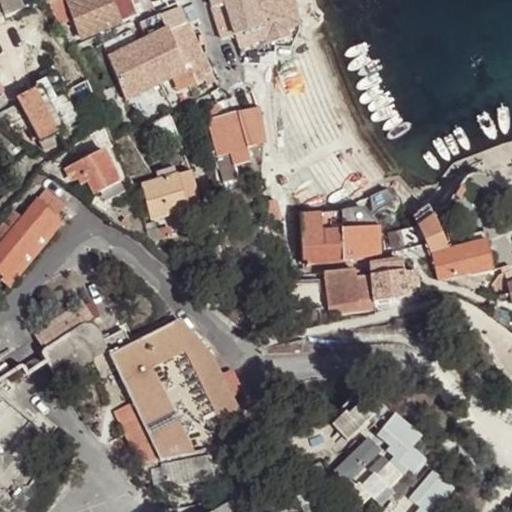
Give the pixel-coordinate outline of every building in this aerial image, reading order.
[(23,8),(20,0),(0,0),(5,15),(23,8)] [(70,20),(62,0),(55,0),(49,3),(60,25),(65,23),(70,20)] [(135,18),(128,0),(67,0),(83,38),(135,18)] [(302,27),(294,0),(211,0),(224,39),(235,36),(239,48),(265,39),(264,35),(267,35),(270,44),(287,39),(285,31),(302,27)] [(189,65),(206,58),(181,8),(140,24),(146,38),(108,57),(126,100),(170,79),(186,71),(184,67),(189,65)] [(265,65),(276,65),(276,47),(268,48),(265,65)] [(213,71),(206,58),(189,65),(195,79),(213,71)] [(195,79),(189,65),(184,67),(186,71),(170,79),(178,91),(198,83),(195,79)] [(198,85),(215,77),(213,71),(195,79),(198,83),(198,85)] [(60,130),(48,104),(66,95),(55,75),(37,84),(37,87),(18,97),(21,104),(34,128),(40,141),(59,131),(60,130)] [(79,120),(66,95),(48,104),(60,130),(79,120)] [(34,128),(21,104),(14,105),(3,111),(11,125),(23,120),(29,131),(34,128)] [(236,112),(237,113),(246,148),(267,145),(266,137),(260,107),(236,112)] [(237,150),(241,163),(249,161),(246,148),(237,113),(208,122),(220,155),(237,150)] [(54,144),(51,138),(60,134),(59,131),(40,141),(44,149),(54,144)] [(63,168),(94,154),(90,149),(78,155),(74,151),(59,165),(63,168)] [(120,182),(103,150),(94,154),(63,168),(72,178),(79,177),(83,184),(86,183),(89,181),(96,194),(101,192),(120,182)] [(176,175),(174,168),(157,173),(159,180),(176,175)] [(200,206),(190,171),(176,175),(159,180),(142,185),(152,219),(200,206)] [(96,194),(89,181),(86,183),(93,195),(96,194)] [(124,191),(120,182),(101,192),(106,201),(124,191)] [(53,216),(61,206),(44,192),(21,221),(12,213),(0,228),(0,274),(4,277),(53,216)] [(282,219),(276,199),(263,202),(268,223),(282,219)] [(429,205),(414,216),(418,226),(434,215),(429,205)] [(381,255),(380,227),(364,209),(342,211),(343,231),(345,260),(367,259),(368,256),(381,255)] [(301,233),(343,231),(342,211),(300,215),(301,233)] [(450,251),(434,215),(418,226),(418,227),(427,245),(431,256),(450,251)] [(0,282),(9,290),(63,223),(53,216),(4,277),(0,274),(0,282)] [(427,245),(418,227),(383,234),(384,254),(427,245)] [(303,263),(345,260),(343,231),(301,233),(303,263)] [(489,241),(488,231),(467,236),(471,245),(489,241)] [(493,273),(489,241),(471,245),(450,251),(431,256),(437,281),(471,275),(471,277),(493,273)] [(390,292),(394,292),(401,290),(399,276),(387,276),(385,263),(352,269),(354,288),(356,300),(356,304),(391,299),(391,301),(395,301),(395,296),(390,297),(390,292)] [(356,300),(354,288),(340,289),(337,272),(306,276),(310,309),(331,306),(341,304),(341,302),(356,300)] [(497,296),(511,295),(508,284),(507,282),(502,282),(501,274),(492,286),(497,296)] [(357,307),(356,304),(356,300),(341,302),(341,304),(331,306),(332,314),(357,307)] [(48,346),(92,318),(82,304),(51,324),(43,324),(30,332),(42,349),(43,347),(48,346)] [(357,312),(357,307),(332,314),(333,316),(357,312)] [(211,356),(182,319),(172,324),(187,354),(212,404),(231,394),(211,356)] [(106,352),(107,351),(102,341),(98,330),(90,324),(85,322),(48,347),(47,353),(47,356),(50,358),(51,361),(50,363),(46,365),(56,380),(106,352)] [(187,354),(172,324),(129,345),(123,331),(102,341),(107,351),(106,352),(121,382),(131,403),(112,412),(126,440),(137,463),(142,461),(143,464),(158,460),(159,461),(197,453),(163,381),(158,368),(187,354)] [(235,367),(224,371),(232,394),(243,390),(235,367)] [(28,464),(49,438),(35,427),(37,423),(0,393),(0,495),(5,490),(11,483),(28,464)] [(241,412),(231,394),(212,404),(224,429),(244,419),(241,412)] [(351,413),(337,426),(341,430),(352,442),(380,416),(367,403),(354,415),(351,413)] [(396,412),(377,432),(383,437),(389,443),(395,436),(407,423),(396,412)] [(254,442),(244,419),(224,429),(232,446),(254,442)] [(408,449),(421,436),(407,423),(395,436),(399,440),(403,444),(408,449)] [(355,447),(368,461),(371,458),(380,449),(367,435),(355,447)] [(397,450),(391,456),(411,475),(422,462),(408,449),(403,444),(397,450)] [(368,461),(355,447),(329,471),(335,478),(342,485),(356,472),(368,461)] [(214,479),(209,456),(159,465),(159,468),(163,485),(163,488),(214,479)] [(400,476),(380,458),(376,462),(368,470),(372,473),(388,489),(400,476)] [(35,481),(35,469),(28,464),(11,483),(18,488),(28,489),(35,481)] [(310,491),(315,500),(323,496),(332,491),(318,464),(301,473),(310,491)] [(419,484),(442,503),(453,490),(430,471),(425,477),(419,484)] [(365,480),(359,487),(370,497),(379,505),(392,492),(388,489),(372,473),(365,480)] [(23,494),(28,489),(18,488),(11,483),(5,490),(8,493),(11,490),(14,492),(12,495),(10,497),(14,501),(21,493),(23,494)] [(350,491),(344,498),(357,510),(370,497),(359,487),(357,484),(350,491)] [(434,511),(442,503),(419,484),(413,492),(407,499),(418,508),(422,511),(434,511)] [(322,511),(315,500),(310,491),(294,499),(298,506),(301,511),(322,511)] [(240,511),(235,501),(211,511),(240,511)] [(392,511),(396,508),(389,503),(381,511),(392,511)]
